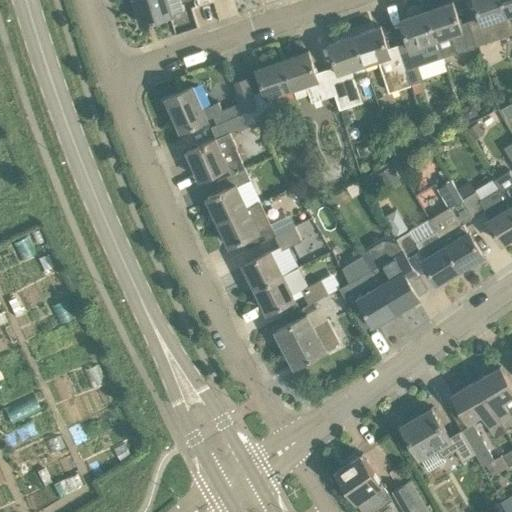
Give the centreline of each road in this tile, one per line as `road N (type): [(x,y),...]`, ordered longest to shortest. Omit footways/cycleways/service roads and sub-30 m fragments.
road 1 (tertiary): [(237,483),(122,263),(22,0)]
road 2 (residential): [(294,442),(176,229),(108,74)]
road 3 (residential): [(294,442),(511,289)]
road 4 (residential): [(108,74),(348,0)]
